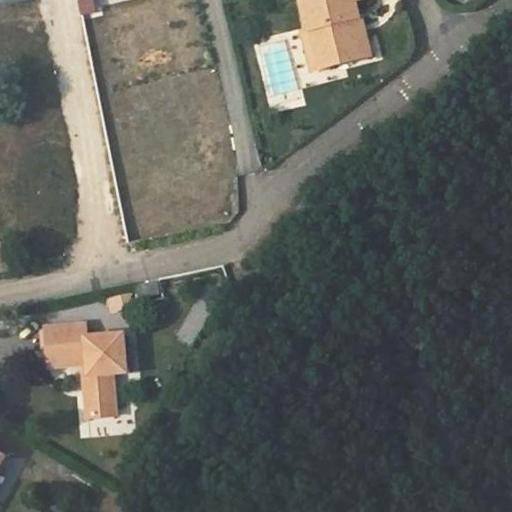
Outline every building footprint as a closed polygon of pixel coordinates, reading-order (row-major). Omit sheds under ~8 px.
[(352,0),(298,0),(306,32),(306,34),(309,33),(315,55),(319,54),(323,72),(363,61),(352,21),(357,20),(357,19),(353,2),(352,0)] [(359,18),(357,19),(357,20),(352,21),(363,61),(370,60),(359,18)] [(310,75),(323,72),(319,54),(315,55),(309,33),(306,34),(306,32),(299,33),(310,75)] [(300,80),(269,83),(271,99),(285,98),(287,108),(303,106),(300,80)] [(5,246),(0,246),(0,271),(10,270),(5,246)] [(157,283),(139,286),(141,300),(159,296),(157,283)] [(85,328),(45,329),(47,369),(87,367),(88,377),(83,377),(85,419),(112,418),(110,376),(126,376),(124,338),(86,340),(85,328)]
